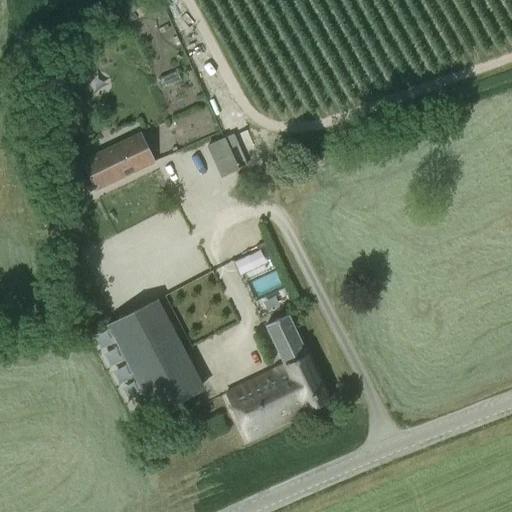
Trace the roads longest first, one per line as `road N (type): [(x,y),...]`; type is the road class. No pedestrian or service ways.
road 1 (track): [(511,60),(384,106),(275,128),(244,106),(185,0)]
road 2 (tertiary): [(246,511),(511,405)]
road 3 (track): [(281,218),(395,449)]
